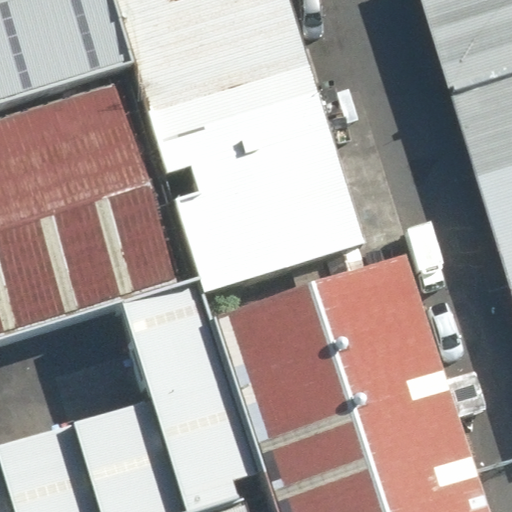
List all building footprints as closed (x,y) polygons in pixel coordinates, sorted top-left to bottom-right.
[(0,0),(0,109),(117,73),(94,0),(0,0)] [(362,252),(279,0),(99,0),(194,288),(199,305),(362,252)] [(511,0),(414,0),(511,297),(511,0)] [(0,350),(170,295),(101,84),(0,116),(0,350)] [(471,511),(389,260),(205,320),(267,511),(471,511)] [(0,511),(226,511),(264,500),(204,320),(199,305),(194,288),(103,317),(133,409),(0,452),(0,511)] [(267,511),(264,500),(227,511),(267,511)]
